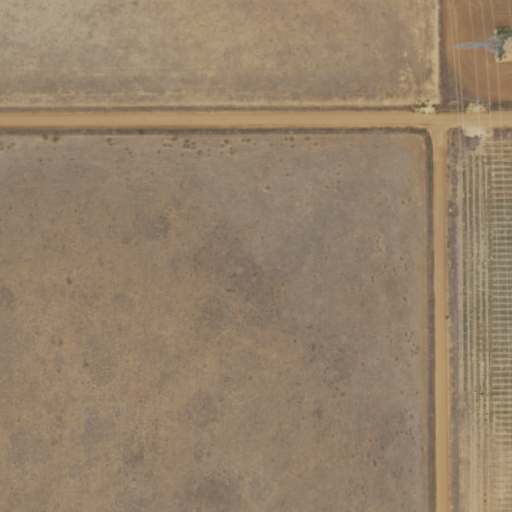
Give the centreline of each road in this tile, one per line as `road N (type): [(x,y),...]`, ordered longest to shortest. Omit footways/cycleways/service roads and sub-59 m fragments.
road 1 (residential): [(0,117),(511,116)]
road 2 (residential): [(443,511),(440,117)]
